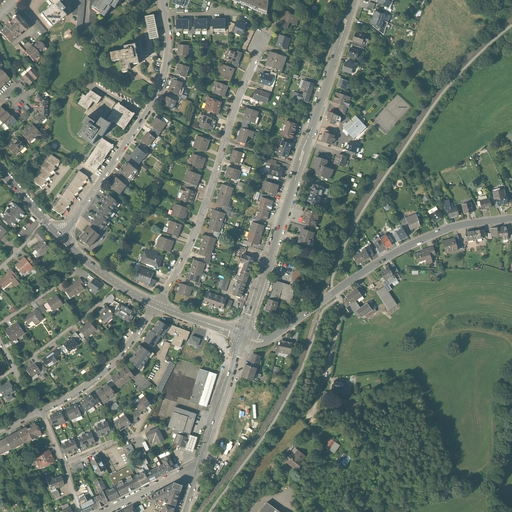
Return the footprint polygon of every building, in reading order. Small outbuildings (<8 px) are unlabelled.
[(59,0),(45,0),(50,5),(40,14),(51,27),(64,16),(60,11),(63,9),(59,3),(61,1),(59,0)] [(96,0),(92,7),(105,15),(111,7),(108,5),(109,4),(115,8),(119,0),(96,0)] [(249,0),(247,7),(267,14),(268,0),(249,0)] [(298,11),(284,7),(280,21),(289,24),(291,18),(295,19),(298,11)] [(373,11),(371,18),(383,21),(385,15),(373,11)] [(27,15),(43,34),(47,31),(31,12),(27,15)] [(17,13),(8,20),(20,34),(28,27),(17,13)] [(145,17),(149,40),(159,38),(154,16),(154,15),(145,17)] [(381,28),(383,21),(371,18),(369,24),(381,28)] [(0,32),(9,43),(20,34),(8,20),(3,24),(4,25),(0,28),(0,32)] [(244,29),(246,26),(237,22),(236,25),(233,32),(241,35),(242,34),(243,34),(245,30),(244,29)] [(240,48),(246,51),(254,32),(249,29),(240,48)] [(292,34),(280,31),(277,41),(289,44),(292,34)] [(364,36),(355,34),(353,43),(362,45),(364,36)] [(24,51),(32,60),(45,49),(38,40),(24,51)] [(124,50),(110,52),(112,62),(119,61),(121,72),(128,71),(127,68),(130,68),(129,63),(133,62),(133,65),(139,64),(137,54),(133,55),(132,49),(136,49),(136,43),(124,46),(124,50)] [(189,46),(178,45),(177,55),(189,56),(189,46)] [(271,46),(269,53),(286,58),(288,51),(271,46)] [(358,51),(349,48),(347,55),(355,59),(358,51)] [(234,52),(228,50),(225,59),(233,62),(238,64),(242,53),(235,51),(234,52)] [(286,58),(269,53),(267,60),(284,65),(286,58)] [(355,66),(345,63),(342,71),(352,74),(355,66)] [(176,69),(188,73),(189,68),(184,66),(178,64),(176,69)] [(234,71),(220,65),(218,72),(222,74),(220,77),(230,81),(234,71)] [(30,67),(25,71),(34,80),(39,76),(30,67)] [(188,73),(176,69),(174,74),(180,76),(186,78),(188,73)] [(0,88),(9,80),(0,70),(0,88)] [(29,85),(34,80),(25,71),(20,75),(29,85)] [(276,78),(262,73),(259,83),(273,88),(276,78)] [(310,101),(315,81),(305,78),(302,86),(305,87),(303,96),(299,95),(298,98),(310,101)] [(183,83),(172,79),(168,91),(179,95),(183,83)] [(349,82),(339,79),(336,86),(346,89),(349,82)] [(228,87),(216,83),(212,93),(224,97),(228,87)] [(270,94),(256,89),(253,99),(267,104),(270,94)] [(87,96),(84,94),(79,102),(89,108),(93,102),(97,105),(102,97),(91,90),(87,96)] [(38,102),(38,108),(47,108),(47,100),(40,92),(34,98),(38,102)] [(352,99),(335,93),(332,101),(340,104),(338,109),(346,113),(352,99)] [(176,101),(166,97),(162,105),(173,110),(176,101)] [(208,99),(206,105),(220,109),(222,104),(208,99)] [(134,116),(117,105),(112,114),(108,120),(110,122),(124,131),(134,116)] [(218,114),(220,109),(206,105),(204,110),(218,114)] [(47,118),(47,108),(38,108),(38,115),(34,119),(40,125),(47,118)] [(259,112),(247,108),(244,120),(255,124),(259,112)] [(25,112),(20,117),(23,120),(28,116),(25,112)] [(337,115),(328,113),(326,119),(336,121),(337,115)] [(367,124),(357,113),(344,125),(355,136),(367,124)] [(10,114),(8,115),(2,120),(7,126),(15,119),(10,114)] [(83,120),(86,122),(79,133),(93,142),(99,133),(103,135),(110,122),(108,120),(102,117),(98,123),(96,122),(97,120),(87,114),(83,120)] [(216,122),(202,117),(198,127),(212,132),(216,122)] [(155,118),(153,122),(163,129),(166,125),(155,118)] [(299,121),(286,118),(282,131),(295,135),(299,121)] [(161,133),(163,129),(153,122),(150,126),(161,133)] [(29,124),(24,128),(33,139),(39,135),(29,124)] [(28,144),(33,139),(24,128),(19,133),(28,144)] [(247,130),(241,128),(236,141),(245,144),(248,136),(252,138),(254,132),(247,130)] [(335,142),(336,139),(335,138),(336,136),(324,131),(320,141),(332,145),(333,142),(335,142)] [(155,138),(148,132),(141,140),(148,147),(155,138)] [(14,136),(9,141),(19,151),(24,147),(14,136)] [(209,140),(197,136),(193,148),(205,152),(209,140)] [(113,146),(103,139),(85,165),(96,172),(113,146)] [(281,139),(279,146),(291,149),(293,142),(281,139)] [(14,156),(19,151),(9,141),(4,146),(14,156)] [(364,146),(349,142),(347,147),(363,151),(364,146)] [(289,157),(291,149),(279,146),(277,154),(289,157)] [(136,148),(129,157),(138,164),(146,155),(136,148)] [(243,153),(233,150),(229,161),(239,165),(243,153)] [(206,159),(192,154),(188,164),(202,169),(206,159)] [(351,157),(338,154),(337,161),(349,164),(351,157)] [(58,161),(49,155),(48,157),(45,161),(42,166),(39,170),(36,174),(33,178),(31,180),(40,186),(47,181),(44,178),(51,175),(49,172),(55,169),(53,165),(58,161)] [(328,161),(315,156),(312,167),(315,168),(313,174),(329,179),(333,170),(325,168),(328,161)] [(136,171),(125,162),(117,171),(128,180),(136,171)] [(283,176),(286,167),(272,163),(269,171),(283,176)] [(146,164),(142,168),(146,172),(150,169),(146,164)] [(240,171),(228,167),(228,168),(225,177),(225,176),(225,177),(236,181),(236,180),(239,172),(240,172),(240,171)] [(200,176),(187,171),(183,182),(196,187),(200,176)] [(53,208),(52,211),(59,216),(65,212),(64,210),(70,204),(69,203),(75,198),(73,196),(79,192),(78,189),(84,185),(81,184),(88,179),(77,172),(75,174),(72,179),(69,184),(66,189),(63,194),(59,199),(56,203),(53,208)] [(125,185),(116,177),(109,186),(118,194),(125,185)] [(281,183),(266,178),(264,186),(279,190),(281,183)] [(312,184),(309,193),(320,197),(323,188),(312,184)] [(234,188),(222,185),(219,194),(231,198),(234,188)] [(196,192),(181,186),(180,190),(183,192),(180,200),(191,204),(196,192)] [(503,190),(493,193),(496,205),(506,202),(503,190)] [(318,205),(320,197),(309,193),(307,202),(318,205)] [(231,198),(219,194),(216,204),(227,207),(231,198)] [(108,195),(105,199),(114,206),(117,202),(108,195)] [(263,195),(261,205),(272,208),(275,198),(263,195)] [(110,210),(114,206),(105,199),(102,202),(103,204),(110,210)] [(492,208),(490,199),(480,201),(481,210),(492,208)] [(27,212),(15,201),(1,215),(13,226),(27,212)] [(470,203),(463,205),(464,214),(472,212),(470,203)] [(103,204),(100,208),(109,215),(113,211),(110,210),(103,204)] [(175,205),(171,215),(185,220),(188,213),(186,213),(187,209),(175,205)] [(261,205),(258,214),(269,217),(272,208),(261,205)] [(106,219),(109,215),(100,208),(97,212),(99,213),(106,219)] [(456,208),(447,209),(448,217),(457,215),(456,208)] [(214,210),(211,220),(222,223),(225,214),(214,210)] [(316,227),(319,215),(304,211),(301,222),(316,227)] [(442,217),(438,212),(430,217),(434,223),(442,217)] [(99,213),(96,218),(104,225),(108,220),(106,219),(99,213)] [(420,227),(415,215),(406,219),(410,230),(420,227)] [(101,229),(104,225),(96,218),(92,222),(101,229)] [(222,223),(211,220),(207,229),(219,233),(222,223)] [(182,225),(170,221),(166,233),(178,237),(182,225)] [(267,227),(252,223),(250,232),(264,236),(267,227)] [(99,235),(89,227),(80,239),(90,246),(99,235)] [(408,237),(403,228),(396,232),(401,241),(408,237)] [(302,229),(300,236),(312,240),(314,233),(302,229)] [(482,229),(475,230),(477,240),(484,239),(482,229)] [(470,242),(477,240),(475,230),(468,232),(470,242)] [(48,241),(40,231),(34,237),(39,243),(33,249),(40,258),(50,250),(45,244),(48,241)] [(264,236),(250,232),(247,242),(261,246),(264,236)] [(174,242),(160,236),(156,247),(170,253),(174,242)] [(216,239),(204,236),(201,245),(213,249),(216,239)] [(312,240),(300,236),(297,244),(310,247),(312,240)] [(386,238),(381,241),(385,249),(391,246),(386,238)] [(455,238),(443,240),(446,251),(457,249),(455,238)] [(380,253),(385,249),(381,241),(375,245),(380,253)] [(213,249),(201,245),(198,255),(210,258),(213,249)] [(434,248),(416,253),(419,263),(437,258),(434,248)] [(157,253),(145,249),(140,262),(159,269),(163,258),(156,255),(157,253)] [(365,251),(359,254),(363,262),(369,258),(365,251)] [(240,261),(244,263),(242,270),(249,273),(254,259),(242,254),(240,261)] [(357,265),(363,262),(359,254),(353,257),(357,265)] [(26,260),(24,258),(19,262),(20,263),(14,268),(21,277),(27,272),(29,274),(34,270),(30,266),(32,264),(28,259),(26,260)] [(205,264),(194,260),(191,270),(202,273),(205,264)] [(289,283),(285,282),(276,279),(271,295),(280,298),(289,301),(294,285),(300,265),(296,263),(289,283)] [(396,271),(393,266),(381,275),(384,279),(396,271)] [(140,267),(135,279),(148,285),(148,286),(153,288),(154,284),(155,284),(156,281),(152,279),(154,273),(140,267)] [(16,277),(10,270),(6,273),(7,274),(0,280),(0,286),(4,291),(11,284),(15,289),(20,285),(14,278),(16,277)] [(202,273),(191,270),(187,279),(199,283),(202,273)] [(249,273),(242,270),(238,281),(245,283),(246,284),(249,273)] [(74,286),(65,292),(71,300),(85,290),(84,287),(85,286),(80,278),(72,284),(74,286)] [(97,294),(102,287),(94,281),(93,282),(89,288),(97,294)] [(238,281),(233,295),(241,297),(245,283),(238,281)] [(189,297),(192,288),(181,284),(178,293),(189,297)] [(361,306),(357,301),(352,305),(362,319),(383,304),(389,313),(398,306),(384,286),(373,293),(375,296),(361,306)] [(363,287),(357,291),(363,297),(368,294),(363,287)] [(357,301),(363,297),(357,291),(352,295),(357,301)] [(201,302),(208,304),(211,294),(204,292),(201,302)] [(218,296),(211,294),(208,304),(215,306),(218,296)] [(280,298),(271,295),(267,307),(276,310),(280,298)] [(347,299),(352,305),(357,301),(352,295),(347,299)] [(225,298),(218,296),(215,306),(222,308),(225,298)] [(57,297),(47,304),(53,313),(64,306),(57,297)] [(116,315),(122,306),(115,303),(108,308),(115,315),(116,315)] [(37,310),(41,315),(46,312),(42,306),(37,310)] [(122,306),(116,315),(126,321),(128,317),(131,311),(122,306)] [(115,315),(108,308),(95,317),(102,325),(115,315)] [(41,315),(37,310),(23,319),(28,326),(33,323),(36,326),(44,320),(41,315)] [(168,327),(160,321),(152,331),(161,337),(162,338),(166,333),(170,327),(168,327)] [(91,322),(80,331),(88,341),(99,331),(91,322)] [(10,329),(4,334),(11,344),(10,345),(12,348),(16,346),(14,343),(26,335),(17,323),(10,328),(10,329)] [(174,326),(170,324),(168,327),(170,327),(166,333),(175,336),(171,344),(180,348),(183,339),(187,341),(190,333),(185,331),(179,328),(174,326)] [(152,331),(151,330),(144,341),(154,347),(161,337),(152,331)] [(192,336),(189,343),(197,347),(200,339),(192,336)] [(73,339),(63,346),(69,354),(79,347),(73,339)] [(281,350),(286,351),(288,340),(281,339),(281,343),(278,342),(277,352),(280,353),(281,350)] [(294,341),(288,340),(286,351),(292,352),(294,341)] [(167,357),(171,343),(164,341),(161,356),(167,357)] [(152,353),(140,346),(130,362),(141,369),(152,353)] [(57,350),(42,361),(47,367),(52,363),(54,366),(59,362),(57,359),(61,356),(57,350)] [(258,363),(261,353),(254,351),(251,360),(258,363)] [(258,363),(247,359),(243,373),(254,376),(255,373),(261,375),(262,371),(256,369),(258,363)] [(176,365),(170,362),(155,388),(161,391),(176,365)] [(35,365),(25,371),(31,380),(41,373),(35,365)] [(134,377),(127,367),(112,378),(119,388),(134,377)] [(218,373),(201,368),(190,400),(207,405),(218,373)] [(148,379),(137,387),(140,392),(152,383),(148,379)] [(11,382),(0,388),(0,393),(3,398),(6,396),(10,402),(14,399),(12,395),(14,394),(11,389),(14,387),(11,382)] [(116,391),(109,382),(96,391),(103,401),(116,391)] [(337,382),(333,382),(331,392),(341,394),(342,391),(343,391),(344,388),(342,388),(343,383),(337,382)] [(140,398),(147,408),(152,404),(146,394),(140,398)] [(91,396),(86,399),(92,407),(97,404),(91,396)] [(147,408),(140,398),(134,403),(138,409),(141,412),(147,408)] [(87,411),(92,407),(86,399),(81,403),(87,411)] [(362,401),(345,408),(349,417),(366,410),(362,401)] [(77,406),(72,408),(76,418),(82,415),(77,406)] [(76,418),(72,408),(67,410),(71,420),(76,418)] [(138,409),(133,413),(135,416),(137,418),(142,414),(141,412),(138,409)] [(196,417),(174,411),(169,426),(175,428),(190,433),(196,417)] [(62,413),(57,415),(61,424),(66,422),(62,413)] [(120,417),(127,427),(131,423),(132,423),(130,420),(125,413),(120,417)] [(61,424),(57,415),(52,417),(56,426),(61,424)] [(135,416),(130,420),(132,423),(131,423),(133,425),(139,421),(137,418),(135,416)] [(127,427),(120,417),(115,421),(122,430),(127,427)] [(101,423),(106,434),(113,431),(108,420),(101,423)] [(42,433),(36,421),(26,425),(32,438),(42,433)] [(106,434),(101,423),(94,425),(97,431),(99,436),(99,437),(106,434)] [(32,438),(26,425),(17,430),(23,443),(32,438)] [(159,426),(146,432),(149,439),(150,438),(153,443),(158,440),(159,443),(166,440),(159,426)] [(190,433),(175,428),(174,432),(177,433),(189,437),(190,433)] [(23,443),(17,430),(0,438),(0,454),(23,443)] [(85,433),(90,445),(97,442),(95,438),(93,432),(92,430),(85,433)] [(90,445),(85,433),(79,436),(80,440),(83,446),(84,447),(90,445)] [(189,437),(177,433),(174,444),(186,448),(189,437)] [(68,440),(73,452),(79,449),(79,447),(76,441),(75,438),(68,440)] [(336,443),(330,438),(324,447),(330,451),(336,443)] [(73,452),(68,440),(62,443),(63,447),(66,453),(67,455),(73,452)] [(132,444),(124,447),(127,455),(135,452),(132,444)] [(293,446),(284,459),(297,469),(307,456),(293,446)] [(49,449),(35,456),(36,458),(34,459),(39,468),(48,464),(49,466),(56,463),(49,449)] [(351,459),(343,453),(337,461),(345,467),(351,459)] [(162,458),(164,462),(169,471),(176,468),(170,454),(162,458)] [(107,468),(101,456),(91,461),(97,473),(107,468)] [(162,475),(169,471),(164,462),(158,466),(162,475)] [(84,468),(82,463),(72,467),(75,473),(84,468)] [(131,465),(111,475),(116,484),(136,474),(131,465)] [(158,466),(146,472),(151,481),(162,475),(158,466)] [(145,469),(136,474),(142,485),(151,481),(146,472),(145,469)] [(51,473),(45,475),(50,490),(64,485),(61,475),(52,478),(51,473)] [(136,474),(116,484),(121,496),(142,485),(136,474)] [(175,483),(149,497),(148,500),(156,503),(157,500),(163,502),(175,506),(181,490),(181,491),(183,485),(175,483)] [(116,484),(106,489),(112,501),(121,496),(116,484)] [(52,490),(55,499),(61,497),(58,488),(52,490)] [(100,493),(95,496),(100,506),(110,501),(103,489),(99,492),(100,493)] [(95,496),(87,500),(93,510),(100,506),(95,496)] [(83,511),(88,511),(93,510),(87,500),(80,504),(83,511)] [(281,511),(267,501),(258,511),(281,511)] [(163,502),(163,505),(164,505),(161,511),(173,511),(175,506),(163,502)]
